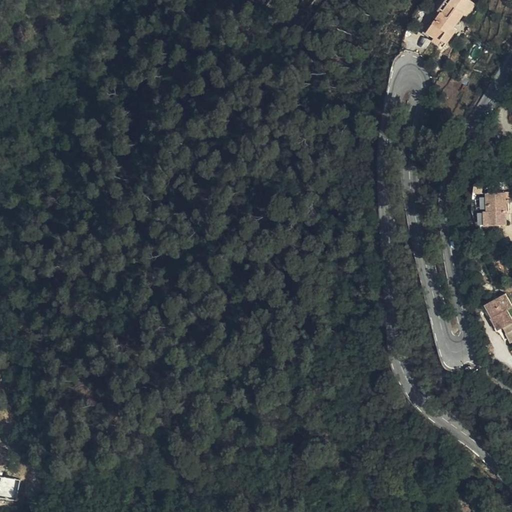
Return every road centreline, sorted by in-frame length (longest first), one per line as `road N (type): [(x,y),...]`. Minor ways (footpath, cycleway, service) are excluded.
road 1 (tertiary): [(511,474),(421,398),(405,375),(386,181),(395,85),(403,74),(415,72),(422,82),(410,142),(413,190),(440,337),(448,351),(465,353)]
road 2 (tertiary): [(465,353),(468,331),(443,214),(452,167),(511,64)]
